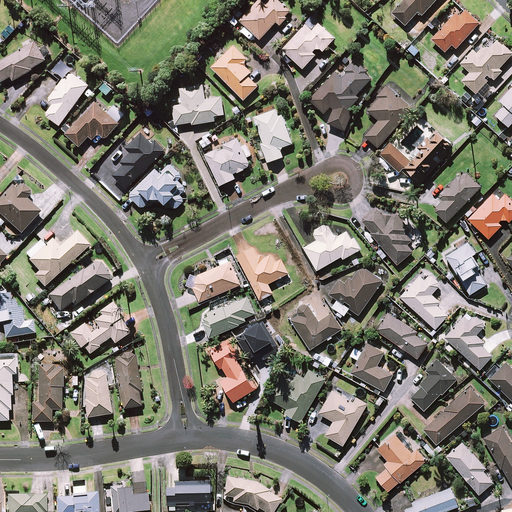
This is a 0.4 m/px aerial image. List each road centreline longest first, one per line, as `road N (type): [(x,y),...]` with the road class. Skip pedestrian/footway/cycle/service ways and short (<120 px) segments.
road 1 (residential): [(0,124),(101,208),(148,263)]
road 2 (residential): [(0,461),(190,437)]
road 3 (residential): [(190,437),(249,441),(288,454),(359,511)]
road 4 (residential): [(148,263),(190,437)]
road 5 (residential): [(293,192),(148,263)]
road 6 (residential): [(293,192),(342,163),(352,165),(359,184),(352,194),(319,196)]
